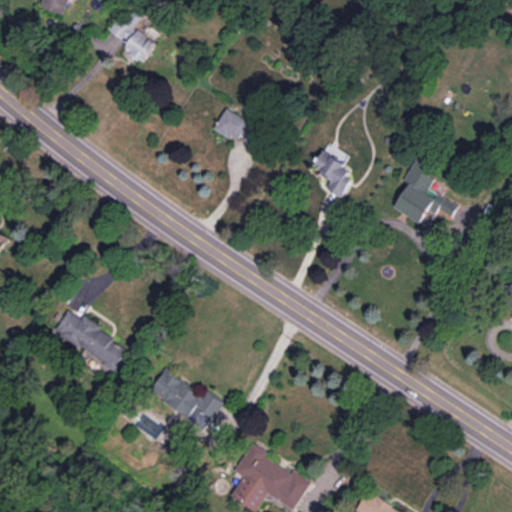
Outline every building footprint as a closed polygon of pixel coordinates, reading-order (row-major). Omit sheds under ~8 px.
[(65,14),(68,0),(41,0),(40,7),(65,14)] [(144,63),(157,44),(134,28),(144,13),(136,7),(126,22),(117,16),(108,29),(128,43),(124,50),(144,63)] [(254,146),(264,131),(227,108),(215,128),(238,142),(241,138),(254,146)] [(314,168),(332,179),(327,188),(342,197),(353,179),(347,175),(351,168),(323,151),(314,168)] [(396,208),(428,226),(437,210),(451,218),(459,205),(429,189),(435,178),(426,173),(431,165),(417,157),(404,180),(409,183),(396,208)] [(0,253),(9,236),(0,231),(0,253)] [(511,302),(511,274),(500,296),(511,302)] [(132,347),(83,318),(69,310),(56,332),(118,370),(132,347)] [(208,392),(206,396),(165,370),(151,392),(206,428),(223,402),(208,392)] [(295,509),(312,481),(294,470),(292,473),(265,456),(268,452),(253,443),(236,471),(245,477),(232,496),(258,511),(269,493),(295,509)] [(356,511),(357,511),(402,511),(368,491),(356,511)]
